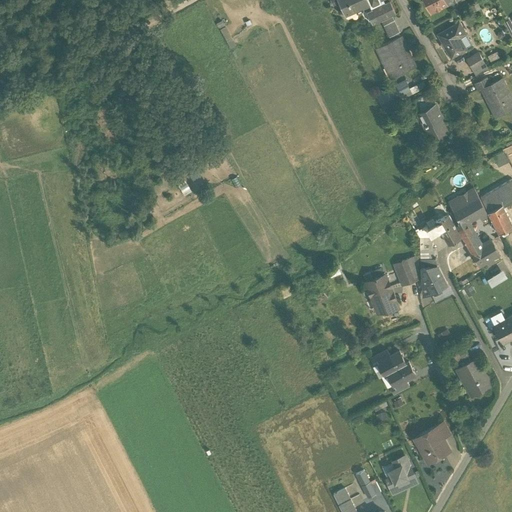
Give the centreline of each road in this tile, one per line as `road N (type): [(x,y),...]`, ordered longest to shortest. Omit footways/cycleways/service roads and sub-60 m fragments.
road 1 (track): [(0,112),(172,10)]
road 2 (residential): [(511,384),(436,511)]
